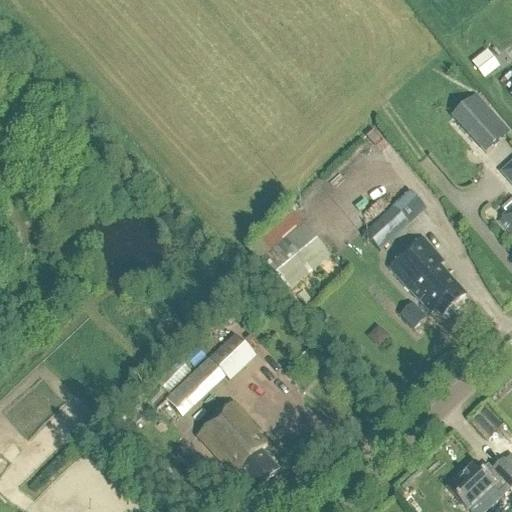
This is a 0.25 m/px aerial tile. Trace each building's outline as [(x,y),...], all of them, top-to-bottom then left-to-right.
[(483,81),(495,72),(483,56),(471,66),(483,81)] [(485,156),(494,148),(509,134),(499,123),(478,99),(454,120),(475,144),(485,156)] [(511,169),(503,178),(511,188),(511,203),(502,213),(508,220),(501,226),(511,238),(511,237),(511,169)] [(410,195),(363,238),(379,256),(426,213),(410,195)] [(329,259),(303,229),(261,264),(287,294),(329,259)] [(390,271),(412,295),(441,269),(445,266),(423,242),(390,271)] [(467,298),(441,269),(412,295),(431,317),(436,313),(442,320),(467,298)] [(311,313),(322,326),(327,321),(316,309),(311,313)] [(230,386),(256,360),(236,339),(210,363),(209,362),(166,403),(183,421),(225,380),(230,386)] [(377,365),(369,373),(375,380),(384,373),(377,365)] [(494,408),(510,410),(511,389),(496,388),(494,408)] [(237,475),(256,495),(279,473),(262,456),(268,450),(257,438),(261,435),(234,406),(198,440),(234,479),(237,475)] [(177,460),(198,483),(208,473),(188,450),(177,460)] [(511,493),(511,460),(511,459),(504,465),(503,463),(486,479),(475,467),(449,490),(468,511),(470,511),(502,484),(511,494),(511,493)] [(223,490),(215,480),(208,486),(216,496),(223,490)]
